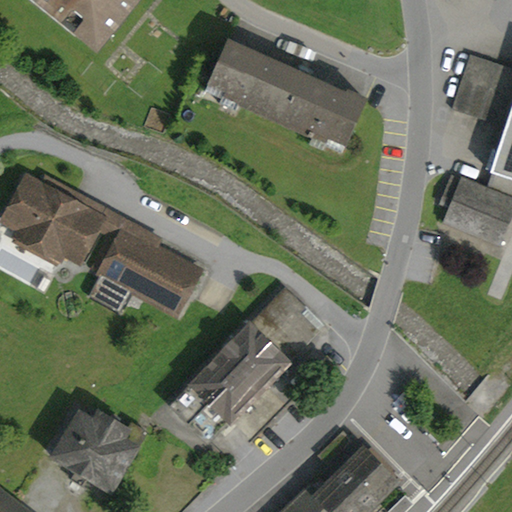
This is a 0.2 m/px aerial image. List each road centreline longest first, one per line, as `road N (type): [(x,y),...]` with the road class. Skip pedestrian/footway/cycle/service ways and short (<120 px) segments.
road 1 (residential): [(371,347),(290,279),(138,204),(100,165),(43,144)]
road 2 (residential): [(371,347),(411,201),(419,84)]
road 3 (residential): [(227,511),(318,431),(371,347)]
road 4 (residential): [(419,84),(233,0)]
